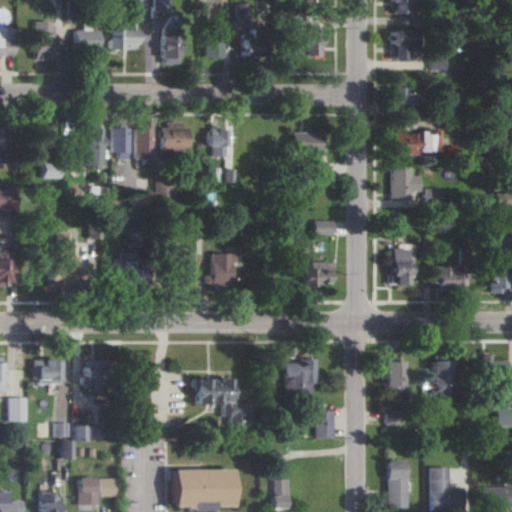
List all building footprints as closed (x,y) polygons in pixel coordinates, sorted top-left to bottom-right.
[(166,12),(166,0),(150,0),(150,12),(166,12)] [(389,0),(390,13),(418,14),(417,0),(389,0)] [(248,20),(249,4),(233,3),(233,20),(248,20)] [(49,21),(30,21),(29,53),(36,53),(36,59),(48,60),(49,21)] [(221,24),(202,23),(201,57),(220,57),(221,24)] [(239,57),(257,56),(256,27),(247,27),(247,37),(239,38),(239,57)] [(133,48),(133,29),(104,30),(104,49),(133,48)] [(320,55),(319,29),(300,29),(300,46),(296,46),(296,56),(320,55)] [(69,30),(69,51),(95,51),(96,30),(69,30)] [(390,31),(389,59),(409,60),(410,31),(390,31)] [(157,63),(176,63),(176,36),(158,35),(157,63)] [(11,39),(0,39),(0,55),(11,56),(11,39)] [(444,70),(444,54),(428,55),(429,70),(444,70)] [(392,107),(399,107),(399,112),(412,113),(412,103),(417,103),(417,93),(405,93),(405,87),(392,87),(392,107)] [(125,125),(107,124),(106,152),(113,153),(113,159),(125,160),(125,125)] [(131,160),(150,159),(149,124),(130,125),(131,160)] [(184,125),(156,124),(156,150),(183,151),(184,125)] [(44,127),(26,127),(26,157),(44,158),(44,127)] [(98,166),(97,127),(77,128),(78,167),(98,166)] [(225,130),(205,129),(205,147),(209,147),(209,156),(224,157),(225,130)] [(438,152),(438,131),(388,132),(388,152),(438,152)] [(37,179),(57,178),(57,162),(37,162),(37,179)] [(409,167),(388,167),(388,198),(409,198),(409,191),(418,191),(418,176),(409,176),(409,167)] [(172,205),(171,177),(151,177),(152,206),(172,205)] [(12,187),(0,187),(0,209),(11,210),(12,187)] [(423,205),(440,206),(440,189),(424,188),(423,205)] [(150,191),(129,191),(129,207),(150,207),(150,191)] [(511,207),(511,191),(494,192),(494,208),(511,207)] [(312,234),(331,235),(331,221),(312,221),(312,234)] [(397,224),(383,224),(383,238),(398,237),(397,224)] [(70,241),(64,241),(63,231),(47,232),(48,286),(71,285),(70,241)] [(406,285),(407,249),(390,249),(389,285),(406,285)] [(111,285),(141,285),(141,266),(130,265),(130,253),(112,252),(111,285)] [(229,285),(230,254),(208,253),(207,274),(202,273),(202,285),(229,285)] [(183,283),(183,255),(165,254),(164,283),(183,283)] [(328,263),(307,262),(307,269),(301,269),(300,286),(318,287),(318,283),(327,283),(328,263)] [(435,289),(461,289),(462,271),(448,271),(448,268),(436,268),(435,289)] [(488,355),(474,355),(474,377),(487,377),(487,387),(502,388),(503,361),(488,360),(488,355)] [(399,356),(390,357),(390,361),(381,361),(381,392),(399,391),(399,356)] [(57,359),(28,359),(28,383),(57,382),(57,359)] [(279,361),(280,397),(308,396),(308,383),(313,383),(312,360),(279,361)] [(429,401),(446,400),(445,360),(428,360),(429,401)] [(79,365),(79,385),(100,385),(100,365),(79,365)] [(226,378),(191,379),(191,405),(220,404),(220,416),(225,416),(225,426),(243,425),(243,402),(227,403),(226,378)] [(22,397),(4,398),(4,421),(23,421),(22,397)] [(509,426),(510,408),(492,407),(492,426),(509,426)] [(330,410),(311,410),(311,437),(330,437),(330,410)] [(399,425),(399,411),(382,411),(382,425),(399,425)] [(146,417),(134,417),(134,434),(146,434),(146,417)] [(52,438),(66,437),(65,422),(51,423),(52,438)] [(84,441),(84,425),(69,425),(69,441),(84,441)] [(57,458),(69,458),(70,441),(57,440),(57,458)] [(383,508),(403,508),(402,460),(382,460),(383,508)] [(444,467),(425,468),(424,511),(457,511),(457,494),(444,494),(444,467)] [(168,470),(168,507),(186,507),(186,511),(210,510),(210,507),(228,507),(228,469),(168,470)] [(94,505),(93,477),(75,477),(75,505),(94,505)] [(113,478),(96,478),(96,496),(113,496),(113,478)] [(267,509),(282,509),(282,479),(267,479),(267,509)] [(508,487),(471,487),(471,508),(508,507),(508,487)] [(18,511),(18,500),(6,500),(6,492),(0,491),(0,511),(18,511)] [(55,511),(56,491),(37,491),(36,511),(55,511)]
